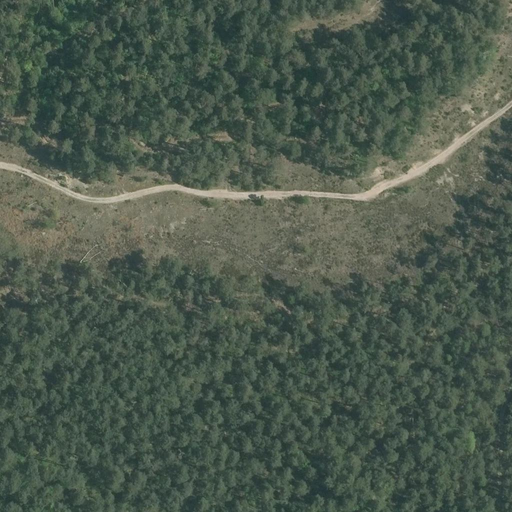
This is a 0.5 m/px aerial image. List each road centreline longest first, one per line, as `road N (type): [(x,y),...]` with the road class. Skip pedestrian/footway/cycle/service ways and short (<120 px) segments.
road 1 (track): [(511,103),(384,202),(171,185),(83,199),(0,166)]
road 2 (track): [(496,511),(501,416),(511,383)]
